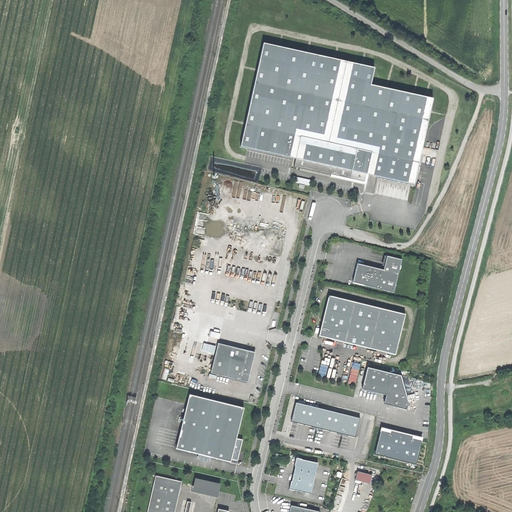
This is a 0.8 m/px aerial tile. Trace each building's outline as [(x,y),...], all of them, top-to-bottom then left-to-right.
[(366,175),(414,186),(422,147),(430,113),(430,111),(433,100),(428,98),(425,98),(415,96),(412,95),(387,89),(385,89),(371,86),(374,69),(364,66),(361,66),(336,60),(333,60),(309,54),(306,53),(281,48),(278,47),(263,44),(258,69),(257,72),(246,122),(245,125),(240,147),(247,148),(295,159),(294,167),(331,175),(330,177),(331,177),(331,176),(364,183),(365,179),(366,175)] [(252,191),(253,186),(243,183),(242,188),(252,191)] [(281,254),(283,241),(275,240),(273,252),(281,254)] [(352,283),(393,293),(402,260),(387,257),(383,271),(357,264),(353,278),(352,283)] [(405,315),(328,296),(324,316),(319,337),(324,338),(395,355),(405,315)] [(250,371),(255,353),(218,344),(211,373),(247,383),(250,371)] [(325,377),(328,366),(321,364),(319,376),(325,377)] [(351,367),(350,383),(356,384),(358,368),(351,367)] [(394,407),(406,410),(408,402),(400,376),(367,368),(362,388),(386,395),(389,400),(396,402),(394,407)] [(389,406),(394,407),(396,402),(389,400),(386,395),(362,388),(362,389),(380,394),(386,395),(383,405),(389,406)] [(236,439),(244,409),(189,395),(187,404),(176,449),(198,455),(211,458),(230,463),(231,459),(237,461),(240,451),(242,440),(236,439)] [(360,419),(296,403),(291,422),(308,426),(355,438),(360,419)] [(422,438),(381,428),(374,455),(415,465),(422,438)] [(209,463),(211,458),(198,455),(197,460),(209,463)] [(295,490),(311,494),(318,463),(301,460),(301,459),(296,458),(294,466),(295,466),(293,475),(291,482),(289,490),(294,491),(295,490)] [(372,475),(357,472),(355,480),(370,484),(372,475)] [(174,511),(181,483),(181,482),(155,476),(147,511),(174,511)] [(192,492),(217,498),(218,491),(220,485),(195,479),(193,486),(192,492)]
